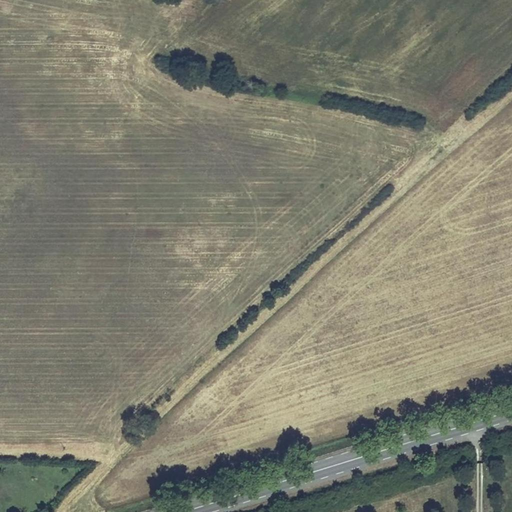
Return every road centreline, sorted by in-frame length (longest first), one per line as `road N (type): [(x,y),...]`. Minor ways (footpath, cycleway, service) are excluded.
road 1 (track): [(511,96),(60,511)]
road 2 (primary): [(511,410),(179,511)]
